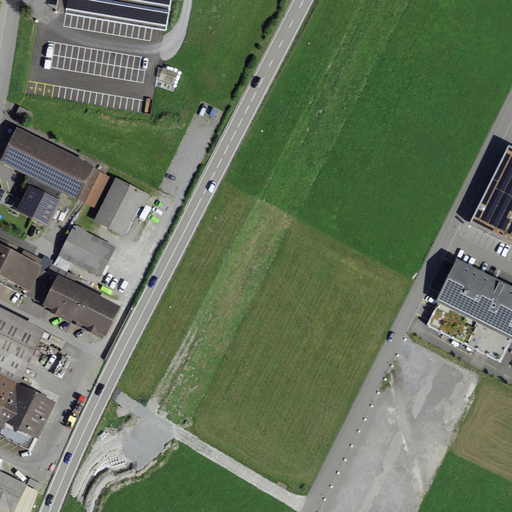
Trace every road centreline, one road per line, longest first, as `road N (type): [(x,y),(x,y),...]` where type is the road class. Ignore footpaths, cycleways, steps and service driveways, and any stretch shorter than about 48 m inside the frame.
road 1 (secondary): [(300,0),(47,511)]
road 2 (unclassified): [(511,103),(309,511)]
